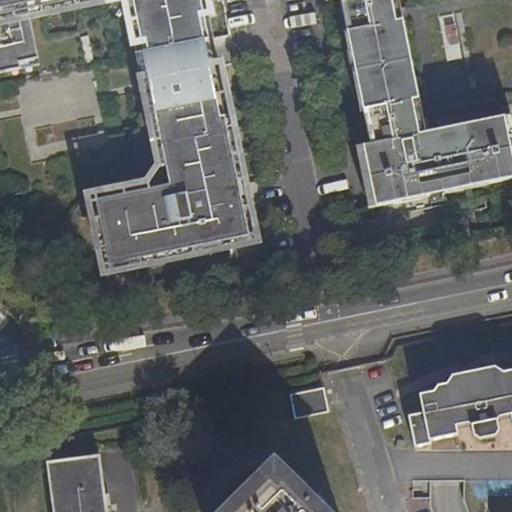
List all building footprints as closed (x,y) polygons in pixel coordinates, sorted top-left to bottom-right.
[(0,0),(0,64),(49,55),(41,9),(83,0),(0,0)] [(0,0),(0,72),(51,63),(49,55),(0,64),(0,0)] [(152,52),(209,41),(203,14),(200,0),(132,0),(132,2),(143,54),(152,52)] [(200,0),(203,14),(209,12),(206,0),(200,0)] [(377,208),(511,180),(511,149),(506,119),(427,136),(421,137),(390,0),(332,0),(333,2),(338,1),(341,1),(372,147),(369,148),(365,149),(377,208)] [(390,0),(421,137),(427,136),(397,0),(390,0)] [(363,114),(369,148),(372,147),(341,1),(338,1),(345,34),(342,35),(359,114),(363,114)] [(125,3),(135,55),(143,54),(132,2),(125,3)] [(80,39),(84,63),(90,62),(85,38),(80,39)] [(215,70),(209,41),(152,52),(143,54),(166,169),(170,188),(163,189),(96,203),(108,269),(174,256),(230,244),(249,241),(244,214),(250,213),(249,207),(242,208),(221,102),(227,100),(226,93),(220,95),(215,70)] [(143,54),(135,55),(158,170),(166,169),(143,54)] [(224,68),(215,70),(220,95),(226,93),(229,93),(224,68)] [(242,208),(249,207),(251,206),(248,187),(245,188),(227,100),(221,102),(242,208)] [(369,210),(377,208),(365,149),(357,150),(369,210)] [(96,203),(163,189),(161,183),(87,198),(102,277),(257,246),(250,213),(244,214),(249,241),(230,244),(174,256),(108,269),(96,203)] [(259,211),(262,228),(267,227),(264,210),(259,211)] [(511,368),(437,382),(433,389),(417,391),(421,410),(407,412),(414,444),(428,441),(427,437),(456,432),(455,424),(469,421),(473,433),(478,437),(493,434),(497,427),(495,416),(510,413),(511,421),(511,420),(511,368)] [(326,407),(322,384),(289,391),(293,415),(326,407)] [(53,511),(103,511),(102,501),(107,500),(107,490),(101,490),(96,450),(47,455),(53,511)] [(331,511),(289,470),(284,475),(271,463),(222,511),(331,511)]
